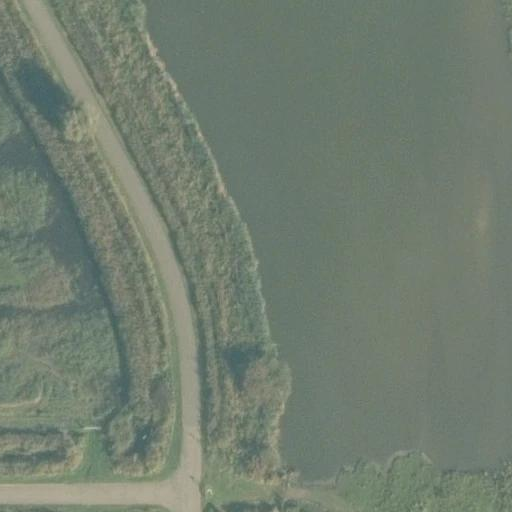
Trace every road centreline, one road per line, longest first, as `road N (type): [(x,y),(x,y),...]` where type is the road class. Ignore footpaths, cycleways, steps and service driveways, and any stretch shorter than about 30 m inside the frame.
road 1 (unclassified): [(191,492),(187,345),(166,263),(29,0)]
road 2 (unclassified): [(191,492),(0,493)]
